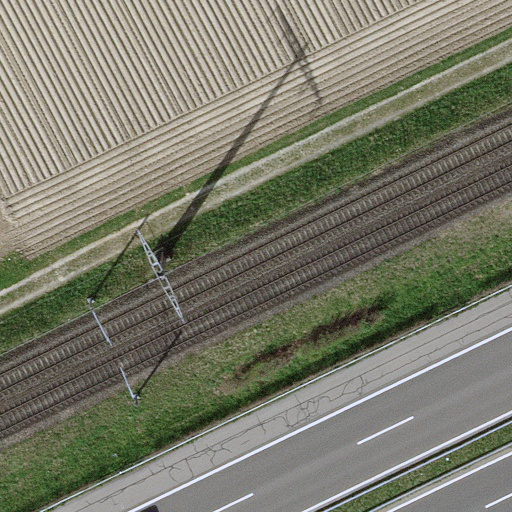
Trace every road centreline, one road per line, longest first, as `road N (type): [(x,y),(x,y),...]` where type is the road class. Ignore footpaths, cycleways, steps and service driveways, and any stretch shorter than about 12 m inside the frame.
road 1 (track): [(511,48),(0,302)]
road 2 (motorway): [(511,369),(215,511)]
